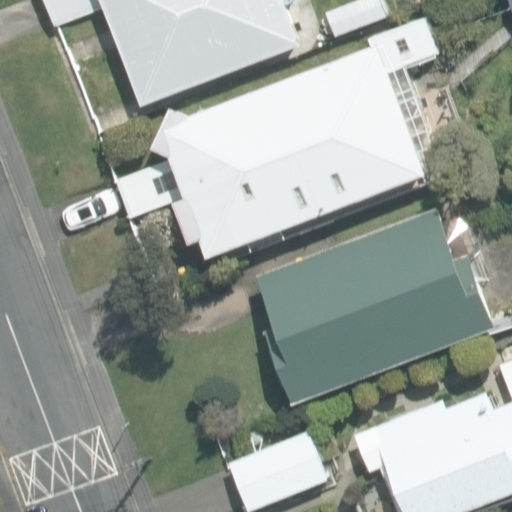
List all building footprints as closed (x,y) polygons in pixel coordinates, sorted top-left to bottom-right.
[(109,1),(147,101),(306,41),(290,0),(52,0),(60,20),(109,1)] [(365,0),(329,14),(337,35),(391,15),(384,0),(365,0)] [(206,233),(213,250),(431,169),(423,146),(438,141),(408,62),(442,49),(429,12),(373,33),(377,42),(193,111),(177,104),(159,142),(175,150),(177,154),(121,175),(135,214),(180,197),(195,238),(206,233)] [(271,324),(297,396),(499,322),(474,255),(475,254),(476,254),(476,253),(477,252),(477,251),(478,250),(478,249),(478,248),(478,247),(479,246),(479,245),(479,243),(479,242),(470,220),(469,220),(469,219),(468,218),(467,218),(466,217),(465,216),(464,216),(463,216),(462,216),(462,215),(461,215),(460,215),(459,215),(458,215),(457,214),(456,214),(455,214),(454,214),(453,214),(452,214),(451,215),(450,215),(449,215),(448,215),(447,216),(441,202),(262,268),(281,320),(271,324)] [(511,402),(389,446),(411,511),(447,511),(511,489),(511,357),(506,360),(511,377),(511,402)] [(233,456),(253,507),(331,475),(311,425),(233,456)]
